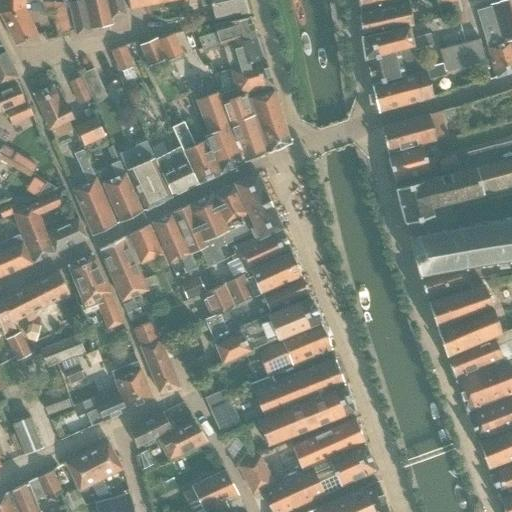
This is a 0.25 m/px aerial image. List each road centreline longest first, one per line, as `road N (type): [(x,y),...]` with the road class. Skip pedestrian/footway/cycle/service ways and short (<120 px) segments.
road 1 (residential): [(367,124),(395,234),(488,511)]
road 2 (residential): [(404,511),(274,160)]
road 3 (unclassified): [(0,289),(274,160)]
road 4 (residential): [(303,149),(261,0)]
road 5 (unclassified): [(367,124),(511,79)]
road 6 (residential): [(253,511),(187,394)]
road 7 (residential): [(0,482),(116,425)]
road 8 (residential): [(367,124),(346,0)]
